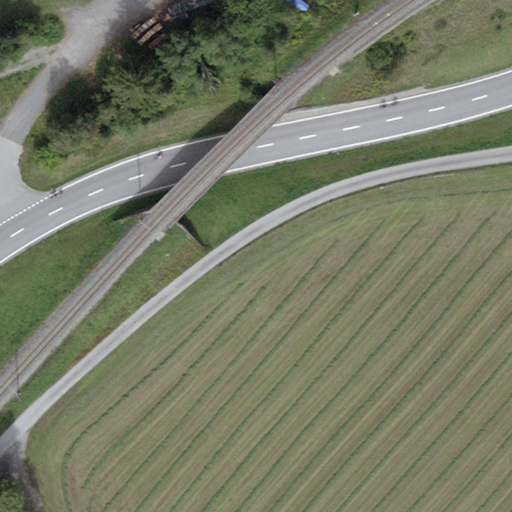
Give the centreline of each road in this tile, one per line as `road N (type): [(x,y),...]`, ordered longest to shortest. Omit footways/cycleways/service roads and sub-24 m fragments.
road 1 (secondary): [(0,244),(133,178),(511,88)]
road 2 (track): [(120,0),(10,135),(0,159)]
